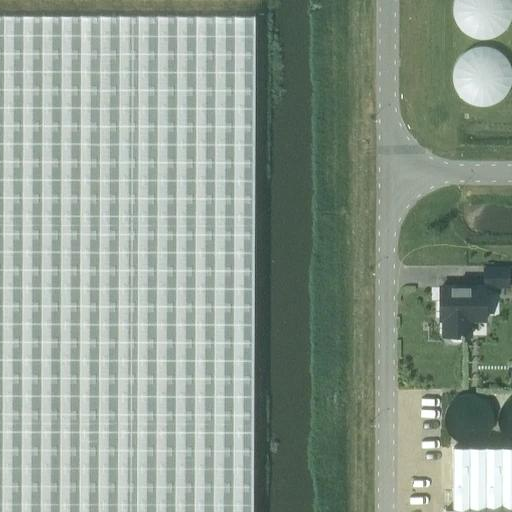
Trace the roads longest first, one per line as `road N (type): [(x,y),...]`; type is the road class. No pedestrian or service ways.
road 1 (unclassified): [(387,176),(385,511)]
road 2 (unclassified): [(388,0),(387,176)]
road 3 (unclassified): [(387,176),(511,176)]
